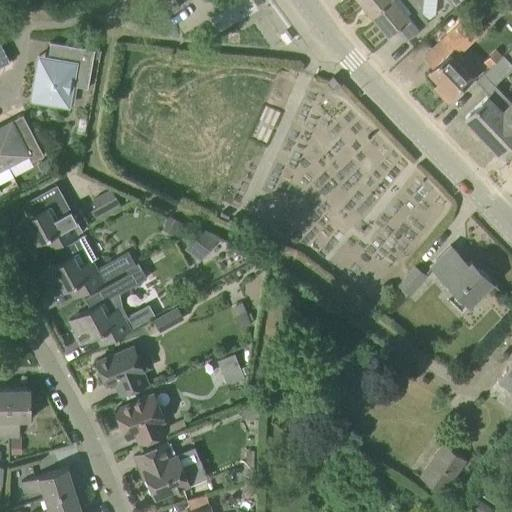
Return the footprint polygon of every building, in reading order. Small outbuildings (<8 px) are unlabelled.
[(172,10),(180,6),(176,0),(166,0),(172,10)] [(359,0),(370,13),(386,0),(359,0)] [(386,0),(370,13),(387,34),(397,27),(406,39),(429,22),(421,13),(422,0),(386,0)] [(511,102),(494,84),(502,77),(511,67),(511,63),(486,37),(472,50),(489,67),(476,80),(487,91),(490,93),(487,96),(487,95),(465,116),(499,152),(511,139),(511,122),(502,111),(505,108),(511,102)] [(447,98),(470,75),(452,56),(456,53),(443,39),(425,56),(434,65),(424,74),(437,88),(436,89),(443,96),(444,95),(447,98)] [(100,58),(101,50),(49,41),(45,66),(37,65),(31,99),(63,105),(66,84),(88,88),(93,57),(100,58)] [(511,122),(511,101),(511,102),(505,108),(502,111),(511,122)] [(31,161),(43,154),(22,114),(0,125),(0,150),(7,165),(27,155),(31,161)] [(46,159),(37,164),(42,172),(50,168),(46,159)] [(27,200),(34,213),(16,223),(22,235),(20,236),(26,247),(49,235),(54,245),(77,232),(65,211),(69,209),(55,184),(27,200)] [(96,219),(121,206),(110,187),(91,198),(95,206),(90,208),(96,219)] [(169,216),(163,229),(177,236),(184,222),(169,216)] [(205,254),(218,236),(200,227),(188,242),(205,254)] [(91,259),(78,237),(57,249),(63,260),(43,271),(49,283),(47,284),(53,295),(75,282),(81,293),(103,280),(92,259),(91,259)] [(467,263),(450,245),(430,265),(469,304),(492,281),(471,260),(467,263)] [(128,250),(112,259),(119,272),(127,267),(135,263),(128,250)] [(107,341),(130,328),(154,314),(148,303),(123,317),(112,296),(147,277),(138,261),(135,263),(127,267),(129,271),(84,296),(90,307),(69,319),(75,330),(73,332),(79,342),(101,330),(107,341)] [(410,294),(426,275),(415,265),(399,284),(410,294)] [(177,307),(152,320),(159,333),(184,320),(177,307)] [(139,359),(133,345),(96,360),(106,384),(115,381),(120,395),(148,384),(142,370),(150,366),(146,356),(139,359)] [(234,353),(218,360),(227,384),(244,377),(242,374),(240,368),(234,353)] [(511,361),(498,381),(511,390),(511,361)] [(0,436),(9,436),(8,388),(0,387),(0,436)] [(9,436),(19,436),(19,418),(31,418),(30,387),(8,388),(9,436)] [(158,407),(153,393),(115,408),(126,435),(135,431),(140,444),(166,433),(161,421),(167,418),(162,405),(158,407)] [(254,397),(234,405),(237,411),(245,417),(260,411),(254,397)] [(22,439),(11,439),(11,453),(22,453),(22,439)] [(166,442),(134,455),(141,471),(144,469),(155,497),(203,477),(197,461),(182,467),(177,455),(172,457),(166,442)] [(442,442),(419,475),(443,492),(466,459),(442,442)] [(74,487),(67,466),(21,481),(24,492),(41,486),(45,496),(74,487)] [(67,511),(81,508),(74,487),(45,496),(48,507),(31,511),(67,511)] [(477,497),(468,511),(489,511),(492,507),(477,497)]
